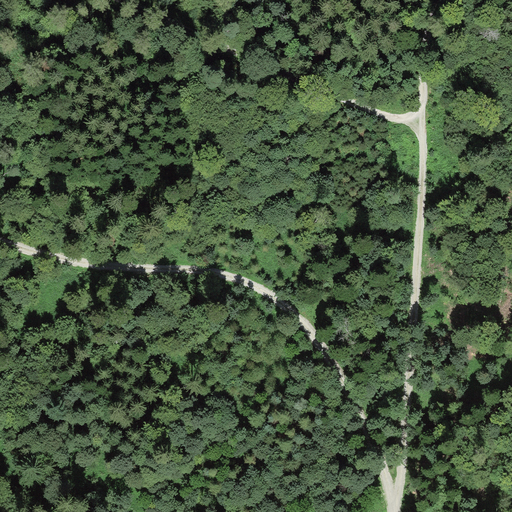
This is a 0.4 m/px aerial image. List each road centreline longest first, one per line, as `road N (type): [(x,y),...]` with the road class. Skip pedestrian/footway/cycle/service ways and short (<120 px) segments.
road 1 (track): [(0,242),(108,266),(220,273),(283,302),(344,384),(379,458),(388,511)]
road 2 (track): [(422,127),(395,511)]
road 3 (track): [(422,127),(121,0)]
road 4 (track): [(441,0),(427,32),(422,127)]
